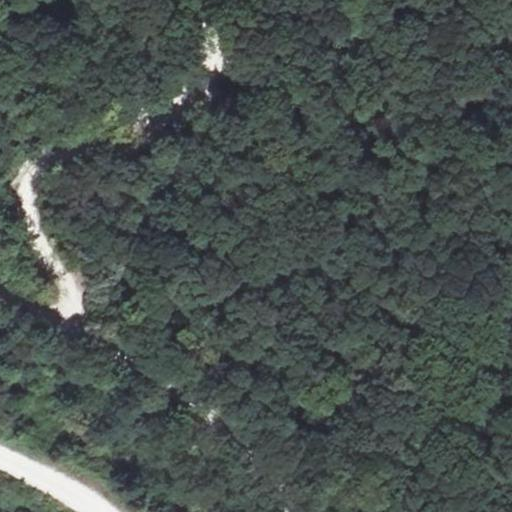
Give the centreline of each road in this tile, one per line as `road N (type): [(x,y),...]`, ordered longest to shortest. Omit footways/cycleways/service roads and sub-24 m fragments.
road 1 (track): [(196,0),(220,55),(219,77),(170,116),(38,164),(23,178),(32,224),(77,277),(77,298),(64,318)]
road 2 (track): [(293,511),(267,466),(216,416),(64,318),(0,292)]
